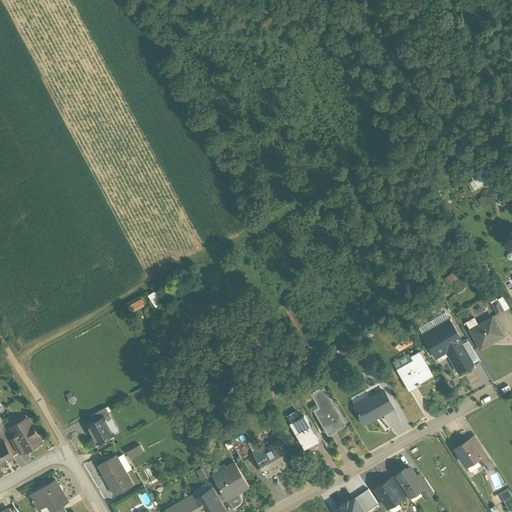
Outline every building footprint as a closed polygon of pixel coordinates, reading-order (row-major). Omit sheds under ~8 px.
[(392,147),(383,152),(387,158),(395,153),(392,147)] [(477,187),(494,179),(487,165),(470,174),(477,187)] [(484,207),(492,203),(488,196),(480,200),(484,207)] [(445,281),(457,295),(466,287),(454,273),(445,281)] [(504,313),(498,303),(492,306),(498,317),(504,313)] [(210,329),(199,310),(191,314),(202,333),(210,329)] [(492,319),(469,332),(480,351),(503,338),(492,319)] [(449,322),(440,327),(440,328),(424,338),(432,351),(435,349),(439,355),(451,348),(454,353),(449,356),(459,373),(474,364),(466,351),(449,322)] [(342,355),(348,353),(344,340),(338,342),(342,355)] [(471,348),(466,351),(475,367),(480,364),(471,348)] [(419,353),(410,357),(412,361),(396,370),(408,391),(432,377),(419,353)] [(266,391),(274,388),(269,379),(262,382),(266,391)] [(343,425),(322,388),(313,393),(321,407),(314,411),(327,434),(333,430),(343,425)] [(382,391),(354,407),(358,414),(357,414),(363,425),(392,409),(382,391)] [(72,398),(66,401),(69,406),(75,403),(72,398)] [(105,409),(90,418),(93,424),(103,418),(104,419),(109,416),(105,409)] [(308,425),(303,417),(290,424),(304,448),(306,447),(316,441),(317,440),(308,425)] [(93,424),(87,428),(97,445),(113,436),(104,419),(103,418),(93,424)] [(324,439),(313,421),(308,425),(317,440),(316,441),(317,443),(324,439)] [(41,445),(27,422),(20,426),(16,425),(13,427),(12,431),(11,431),(15,439),(24,453),(31,449),(32,447),(35,445),(38,446),(41,445)] [(243,436),(231,443),(243,463),(255,457),(248,445),(243,436)] [(24,453),(15,439),(10,442),(19,456),(24,453)] [(317,443),(316,441),(306,447),(309,452),(319,446),(317,443)] [(279,442),(270,447),(268,447),(264,450),(263,451),(267,459),(259,464),(263,472),(263,474),(264,473),(267,478),(280,470),(281,471),(283,471),(282,469),(289,465),(282,454),(285,453),(279,442)] [(475,450),(469,442),(455,451),(466,469),(480,460),(484,466),(491,461),(481,446),(475,450)] [(4,444),(0,446),(0,467),(13,459),(4,444)] [(262,448),(255,452),(250,444),(248,445),(255,457),(259,464),(267,459),(263,451),(262,448)] [(140,447),(127,455),(130,461),(143,454),(140,447)] [(131,471),(123,457),(117,460),(125,474),(131,471)] [(117,460),(115,458),(97,468),(114,497),(132,487),(125,474),(117,460)] [(214,477),(206,463),(199,467),(207,480),(212,478),(214,477)] [(214,477),(212,478),(226,501),(248,489),(234,465),(214,477)] [(410,470),(406,472),(405,471),(398,475),(399,477),(396,479),(407,496),(409,499),(420,492),(423,490),(419,484),(410,470)] [(407,496),(396,480),(391,483),(402,499),(407,496)] [(434,496),(424,481),(419,484),(423,490),(420,492),(426,501),(434,496)] [(67,504),(55,482),(29,497),(32,502),(31,502),(32,504),(33,504),(35,508),(45,502),(50,511),(54,511),(62,507),(67,504)] [(402,499),(391,483),(390,483),(385,487),(384,486),(375,492),(388,510),(394,506),(403,500),(402,499)] [(206,485),(194,493),(197,498),(209,490),(206,485)] [(221,505),(213,491),(207,494),(215,508),(216,508),(221,505)] [(370,511),(378,507),(368,492),(355,501),(362,511),(370,511)] [(511,511),(511,500),(508,493),(500,498),(508,511),(511,511)] [(215,508),(207,494),(196,501),(202,511),(218,511),(216,508),(215,508)] [(194,498),(170,511),(202,511),(196,501),(194,498)] [(362,511),(355,501),(348,505),(347,504),(342,507),(343,508),(337,511),(362,511)]
